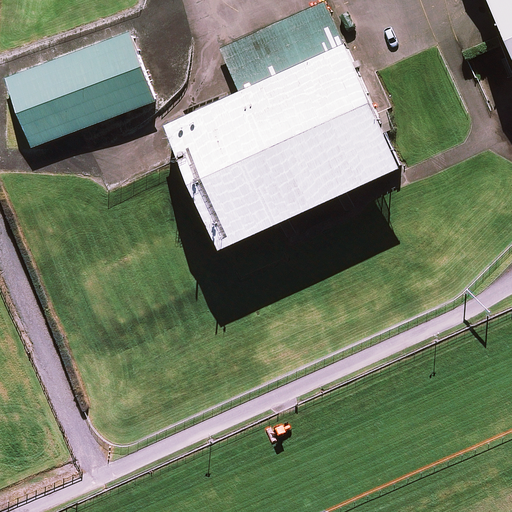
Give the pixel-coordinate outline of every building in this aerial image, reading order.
[(511,0),(487,0),(511,55),(511,0)] [(240,92),(346,45),(326,1),(221,48),(240,92)] [(158,102),(132,33),(8,79),(33,148),(158,102)] [(240,92),(166,125),(222,249),(402,169),(346,45),(240,92)] [(194,281),(172,233),(83,275),(105,322),(194,281)]
